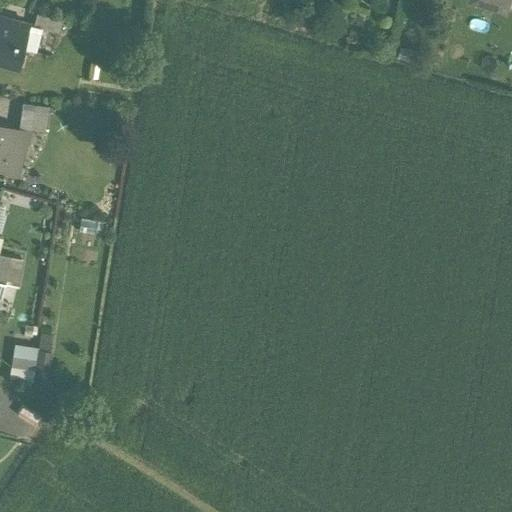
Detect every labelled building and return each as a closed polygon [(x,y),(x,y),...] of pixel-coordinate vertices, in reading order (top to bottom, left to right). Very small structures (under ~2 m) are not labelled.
[(61,18),(36,11),(33,24),(39,26),(58,31),(61,18)] [(28,21),(0,13),(0,56),(1,52),(18,57),(21,46),(28,22),(28,21)] [(33,24),(28,22),(21,46),(33,49),(39,26),(33,24)] [(47,104),(22,100),(18,126),(19,126),(44,130),(47,104)] [(18,126),(0,121),(0,170),(2,171),(10,143),(14,144),(19,126),(18,126)] [(9,256),(0,253),(0,281),(4,283),(5,283),(9,256)] [(21,258),(9,256),(5,283),(18,285),(21,258)] [(54,347),(53,332),(40,333),(41,348),(54,347)] [(35,358),(12,354),(11,365),(33,369),(35,358)] [(11,365),(10,365),(9,377),(32,380),(33,369),(11,365)] [(40,414),(23,404),(17,413),(34,424),(40,414)]
